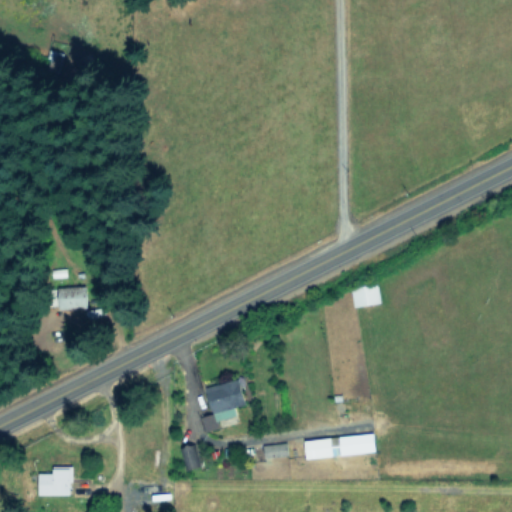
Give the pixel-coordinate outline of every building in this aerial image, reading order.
[(353,305),(381,301),(378,282),(351,286),(353,305)] [(247,403),(238,376),(206,386),(216,420),(238,414),(235,406),(247,403)] [(218,428),(215,413),(203,416),(206,430),(218,428)] [(377,449),(374,431),(305,439),(308,457),(377,449)] [(263,445),(265,458),(289,452),(286,440),(263,445)] [(39,493),(72,494),(72,465),(54,464),(53,472),(39,472),(39,493)]
